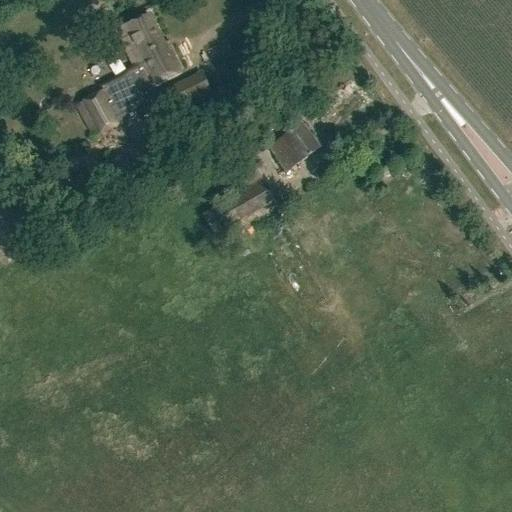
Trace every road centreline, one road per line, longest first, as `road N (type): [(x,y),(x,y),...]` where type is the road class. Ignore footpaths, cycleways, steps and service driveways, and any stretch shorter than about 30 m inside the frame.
road 1 (primary): [(437,95),(447,124),(511,210)]
road 2 (primary): [(437,95),(363,0)]
